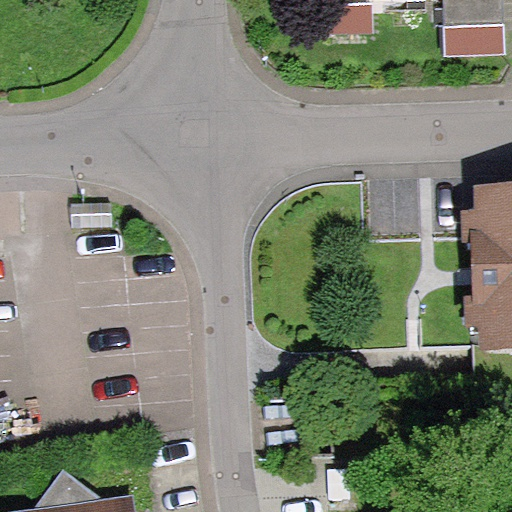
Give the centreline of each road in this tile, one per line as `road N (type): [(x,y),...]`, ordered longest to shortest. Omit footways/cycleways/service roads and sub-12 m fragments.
road 1 (residential): [(205,146),(226,447),(241,511)]
road 2 (residential): [(205,146),(511,125)]
road 3 (residential): [(0,145),(205,146)]
road 4 (residential): [(205,146),(199,0)]
